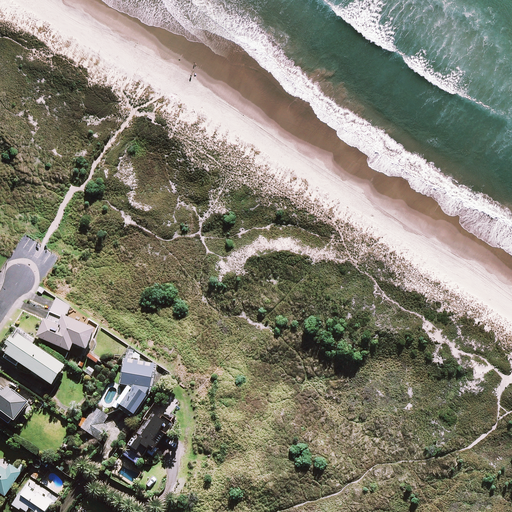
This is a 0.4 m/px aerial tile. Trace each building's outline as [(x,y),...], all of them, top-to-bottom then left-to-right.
[(57,298),(47,320),(45,319),(38,337),(71,352),(74,344),(86,349),(95,330),(66,317),(70,307),(57,298)] [(66,366),(16,333),(4,352),(54,385),(66,366)] [(100,359),(91,353),(87,360),(95,365),(100,359)] [(131,419),(150,391),(152,391),(156,365),(123,359),(118,386),(129,387),(115,407),(131,419)] [(0,417),(9,424),(13,420),(15,422),(30,403),(9,387),(7,391),(0,385),(0,417)] [(113,419),(95,408),(82,428),(100,440),(113,419)] [(144,456),(147,452),(152,456),(175,423),(165,416),(162,420),(153,413),(130,446),(144,456)] [(8,468),(0,462),(0,492),(6,496),(22,472),(11,465),(8,468)] [(48,511),(55,502),(51,499),(48,497),(50,493),(30,480),(13,505),(23,511),(48,511)]
